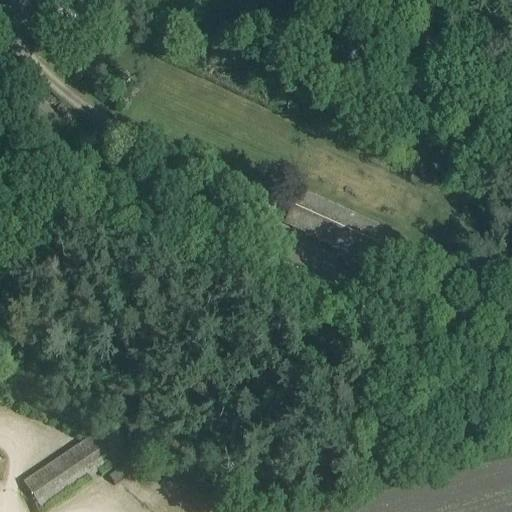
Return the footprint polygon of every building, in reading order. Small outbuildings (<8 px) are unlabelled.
[(8,0),(29,21),(44,7),(50,0),(8,0)] [(399,25),(404,11),(401,10),(403,5),(390,0),(363,0),(360,11),(399,25)] [(30,90),(18,102),(56,141),(68,129),(30,90)] [(284,225),(381,270),(396,235),(299,191),(284,225)] [(343,314),(359,280),(276,243),(261,277),(343,314)] [(40,511),(127,452),(119,441),(97,434),(22,484),(40,511)]
